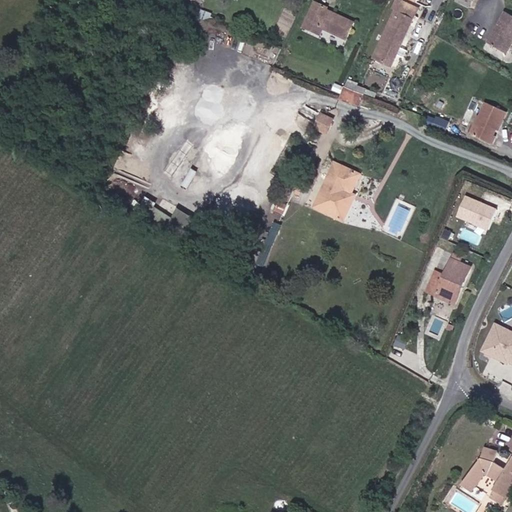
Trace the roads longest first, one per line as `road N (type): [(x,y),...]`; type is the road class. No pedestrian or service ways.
road 1 (unclassified): [(387,511),(462,372)]
road 2 (residential): [(462,372),(466,334),(511,249)]
